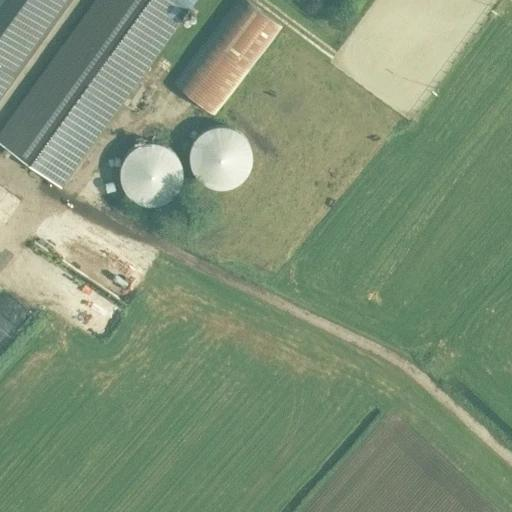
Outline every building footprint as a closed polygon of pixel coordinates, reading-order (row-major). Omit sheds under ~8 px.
[(195,0),(95,0),(0,132),(0,140),(61,185),(195,0)] [(0,0),(0,96),(66,5),(69,0),(0,0)] [(215,114),(283,26),(248,0),(237,0),(174,83),(215,114)] [(217,184),(228,185),(237,183),(246,178),(252,170),(255,161),(256,152),(253,142),(247,134),(238,128),(228,126),(217,127),(208,132),(200,141),(197,151),(197,161),(201,171),(208,179),(217,184)] [(122,171),(124,182),(128,191),(135,198),(144,203),(154,204),(164,203),(173,198),(181,189),(185,178),(184,167),(180,156),(172,148),(162,143),(151,142),(140,145),(131,151),(125,160),(122,171)] [(143,258),(152,243),(81,199),(71,215),(143,258)] [(57,213),(44,231),(120,282),(133,264),(57,213)] [(0,344),(12,332),(21,317),(4,299),(0,302),(0,344)]
